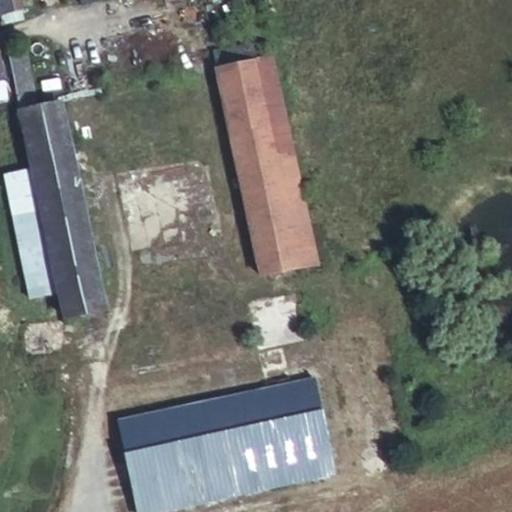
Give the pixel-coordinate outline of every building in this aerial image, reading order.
[(36,21),(31,0),(0,0),(7,28),(36,21)] [(31,0),(36,21),(62,15),(59,0),(31,0)] [(328,266),(286,74),(278,42),(282,37),(240,45),(266,153),(295,273),(328,266)] [(58,117),(75,114),(63,60),(46,64),(58,117)] [(349,262),(309,69),(286,74),(328,266),(349,262)] [(73,181),(111,173),(96,109),(75,114),(58,117),(73,181)] [(73,181),(102,315),(142,306),(111,173),(73,181)] [(148,372),(311,335),(340,327),(330,281),(138,323),(148,372)] [(148,372),(158,419),(322,384),(311,335),(148,372)] [(178,511),(189,511),(374,472),(353,378),(322,384),(158,419),(178,511)]
